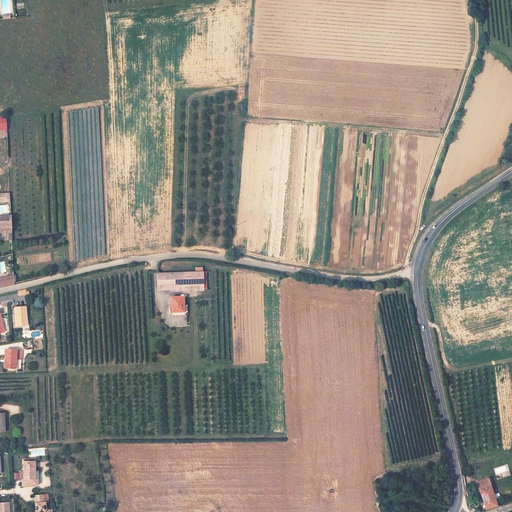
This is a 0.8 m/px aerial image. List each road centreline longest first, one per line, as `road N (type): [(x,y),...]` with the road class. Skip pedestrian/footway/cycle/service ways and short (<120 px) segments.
road 1 (residential): [(0,290),(169,255),(352,279),(417,273)]
road 2 (track): [(402,276),(477,48),(475,0)]
road 3 (secondary): [(454,511),(459,489),(417,273)]
road 4 (secondary): [(417,273),(437,226),(511,171)]
road 5 (track): [(424,322),(437,328),(449,367),(511,359)]
